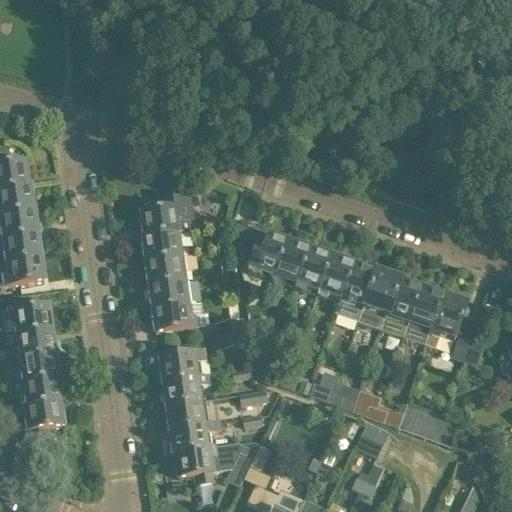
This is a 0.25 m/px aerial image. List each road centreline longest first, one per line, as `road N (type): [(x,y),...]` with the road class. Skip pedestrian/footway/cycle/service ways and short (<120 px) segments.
road 1 (residential): [(86,130),(104,126),(511,267)]
road 2 (residential): [(128,511),(80,145),(86,130)]
